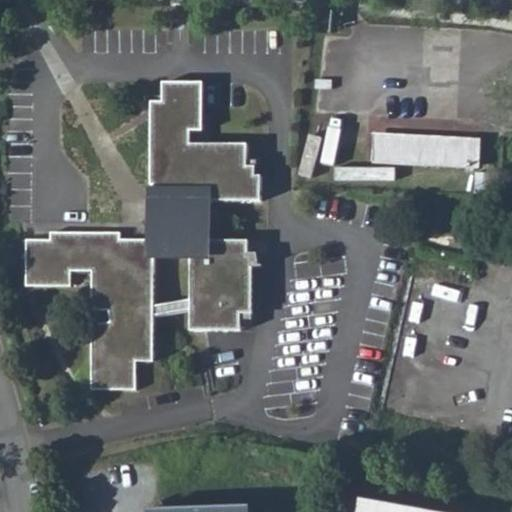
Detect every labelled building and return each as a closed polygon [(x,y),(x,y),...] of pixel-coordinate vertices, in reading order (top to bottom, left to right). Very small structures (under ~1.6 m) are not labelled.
[(90,330),(89,395),(134,395),(135,366),(151,366),(152,310),(152,260),(189,260),(188,289),(192,289),(192,303),(192,313),(192,339),(243,339),(243,322),(254,323),(254,265),(251,265),(251,249),(212,249),(212,244),(212,241),(212,239),(211,236),(210,233),(209,231),(208,229),(207,226),(205,224),(204,222),(202,220),(200,218),(196,215),(194,214),(192,213),(191,212),(189,211),(189,210),(189,209),(189,208),(189,206),(266,206),(266,181),(252,181),(252,150),(195,149),(195,136),(208,136),(208,88),(168,87),(167,107),(156,107),(155,190),(159,190),(159,206),(153,205),(152,245),(119,245),(119,238),(49,237),(49,245),(25,245),(24,291),(69,291),(69,276),(90,276),(90,315),(107,315),(110,327),(90,330)] [(376,136),(376,161),(478,168),(479,143),(457,141),(456,148),(403,144),(403,137),(376,136)] [(457,141),(403,137),(403,144),(456,148),(457,141)] [(398,179),(398,167),(338,165),(338,177),(398,179)] [(476,173),(474,193),(490,194),(491,174),(476,173)] [(152,310),(152,320),(192,313),(192,303),(152,310)] [(90,315),(90,330),(110,327),(107,315),(90,315)] [(425,511),(361,500),(359,511),(425,511)]
